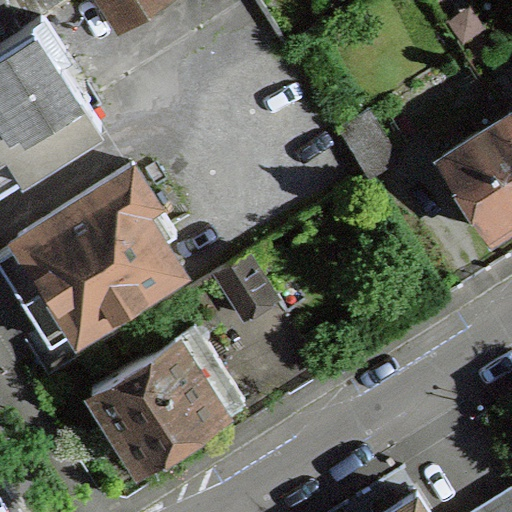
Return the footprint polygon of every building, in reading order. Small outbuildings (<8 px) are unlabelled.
[(0,0),(0,33),(19,21),(5,0),(0,0)] [(0,180),(98,118),(57,53),(103,23),(88,0),(53,0),(19,21),(0,33),(0,180)] [(5,0),(19,21),(47,2),(50,0),(5,0)] [(106,0),(121,23),(156,0),(106,0)] [(368,105),(339,123),(348,138),(369,169),(397,153),(368,105)] [(511,123),(504,111),(442,151),(491,228),(495,225),(496,227),(505,229),(511,225),(511,123)] [(368,169),(348,138),(273,185),(292,217),(368,169)] [(71,326),(76,322),(78,327),(180,262),(153,218),(165,210),(132,159),(18,231),(20,236),(16,238),(0,248),(0,258),(50,338),(71,326)] [(276,293),(246,246),(217,265),(224,279),(246,312),(276,293)] [(224,279),(217,265),(206,272),(214,285),(224,279)] [(175,330),(224,408),(244,395),(195,318),(175,330)] [(141,461),(224,408),(175,330),(92,383),(141,461)] [(431,511),(416,488),(379,511),(431,511)] [(511,511),(511,488),(472,511),(511,511)]
